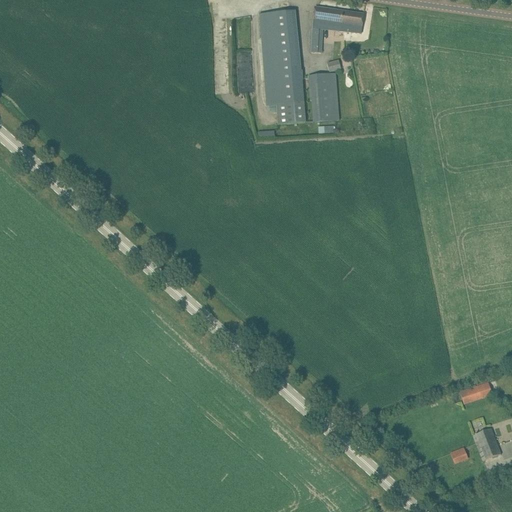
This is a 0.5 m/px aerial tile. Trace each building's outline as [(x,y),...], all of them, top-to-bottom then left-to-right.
[(321,54),(323,30),(361,35),(362,25),(364,15),(315,9),(314,29),(312,29),(311,53),(321,54)] [(259,14),(260,24),(266,107),(271,106),(272,114),(277,114),(278,126),(306,124),(304,103),(295,12),(259,14)] [(253,92),(252,51),(238,51),(239,92),(253,92)] [(341,70),(339,61),(327,64),(330,73),(341,70)] [(313,123),(339,122),(335,74),(329,75),(309,76),(311,102),(312,102),(313,123)] [(274,132),(258,133),(258,140),(275,139),(274,132)] [(488,384),(460,393),(464,405),(492,396),(488,384)] [(501,455),(497,446),(491,430),(473,436),(479,453),(483,462),(501,455)] [(455,463),(468,458),(464,449),(451,454),(455,463)]
